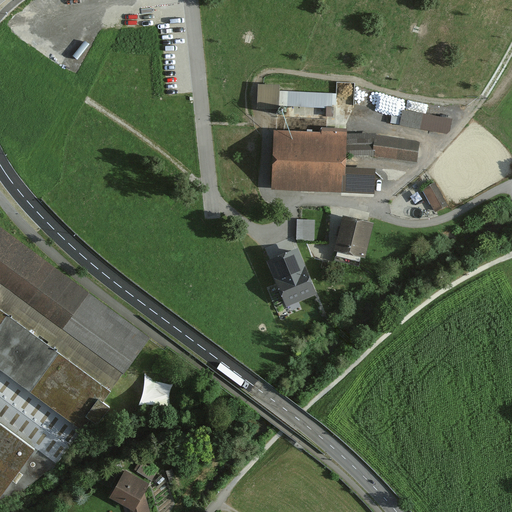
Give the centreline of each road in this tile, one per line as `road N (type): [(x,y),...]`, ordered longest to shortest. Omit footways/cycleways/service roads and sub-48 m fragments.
road 1 (primary): [(0,163),(50,227),(112,282),(329,443),(397,511)]
road 2 (track): [(508,185),(433,223),(306,201),(267,231),(246,225)]
road 3 (track): [(511,52),(463,124),(368,208)]
road 4 (unknown): [(78,94),(162,151),(213,198)]
